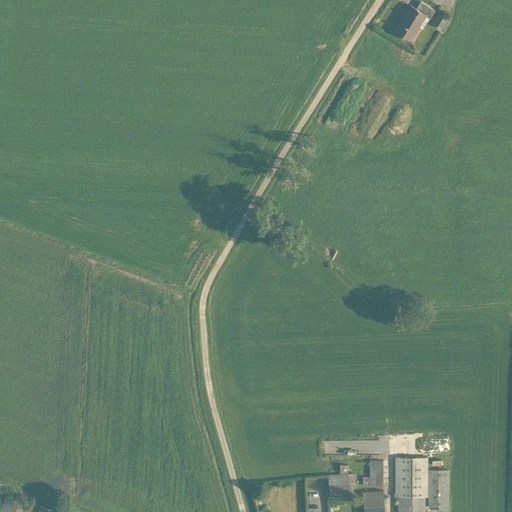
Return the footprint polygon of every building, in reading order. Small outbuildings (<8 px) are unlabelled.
[(394,27),(411,38),(419,25),(423,26),(434,8),(420,0),(419,0),(416,7),(409,3),(394,27)] [(447,16),(438,10),(432,21),(441,26),(447,16)] [(113,45),(109,35),(34,26),(33,37),(29,38),(32,47),(21,46),(19,59),(18,61),(23,74),(33,55),(35,62),(43,59),(46,60),(42,68),(35,67),(34,73),(32,67),(29,72),(36,73),(44,70),(45,65),(53,66),(65,62),(69,73),(98,62),(99,55),(102,54),(107,57),(110,52),(114,54),(112,48),(113,45)] [(146,52),(158,54),(159,51),(148,49),(150,40),(139,39),(138,48),(146,50),(146,52)] [(176,275),(311,46),(274,40),(273,44),(277,47),(233,39),(231,46),(220,44),(218,55),(240,46),(238,58),(252,65),(235,62),(246,89),(208,153),(209,156),(218,141),(229,168),(198,163),(225,179),(196,173),(200,183),(184,181),(187,187),(174,193),(175,194),(155,228),(156,229),(166,225),(146,258),(153,262),(148,270),(176,275)] [(421,53),(415,50),(411,61),(416,63),(421,53)] [(395,455),(395,511),(425,511),(425,509),(448,509),(448,467),(427,467),(427,455),(395,455)] [(362,511),(383,511),(382,489),(382,460),(361,460),(361,490),(362,511)] [(325,474),(327,498),(352,496),(350,473),(325,474)] [(0,511),(24,511),(29,501),(6,491),(0,506),(0,511)] [(35,511),(57,511),(40,503),(35,511)]
